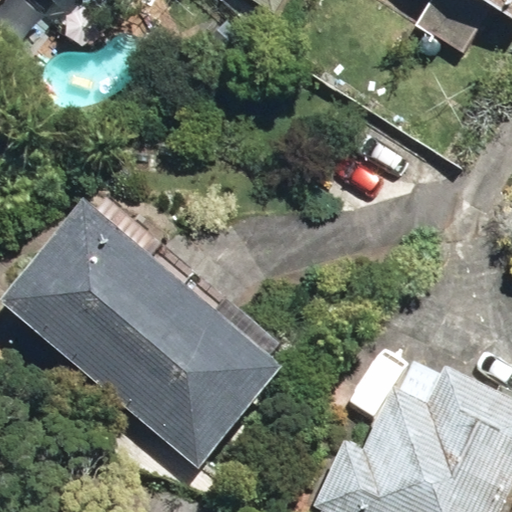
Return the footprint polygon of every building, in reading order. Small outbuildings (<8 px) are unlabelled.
[(0,0),(0,10),(10,0),(0,0)] [(275,0),(243,0),(266,14),(275,0)] [(511,0),(449,0),(511,41),(511,0)] [(84,197),(0,302),(0,313),(187,462),(277,350),(84,197)] [(323,511),(502,511),(511,489),(511,421),(380,369),(323,511)]
